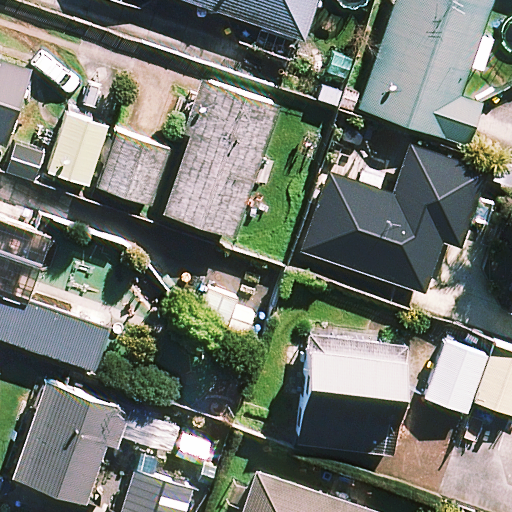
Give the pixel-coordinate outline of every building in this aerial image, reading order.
[(312,0),(208,0),(302,32),(312,0)] [(486,0),(391,0),(359,100),(466,135),(479,95),(458,88),(468,57),(482,61),(491,34),(477,30),(486,0)] [(28,59),(0,50),(0,136),(3,137),(28,59)] [(276,97),(205,73),(161,203),(233,227),(276,97)] [(168,142),(114,124),(95,180),(150,198),(168,142)] [(481,163),(409,138),(392,186),(326,164),(299,241),(423,284),(440,233),(455,238),(481,163)] [(0,330),(92,362),(107,318),(25,290),(47,225),(0,208),(0,330)] [(256,298),(208,288),(202,315),(250,325),(256,298)] [(403,338),(307,328),(295,436),(390,446),(403,338)] [(467,404),(487,346),(443,332),(424,389),(467,404)] [(487,346),(467,404),(509,418),(511,410),(511,347),(489,340),(487,346)] [(175,418),(48,372),(12,470),(82,495),(108,423),(165,444),(175,418)] [(179,511),(190,481),(113,455),(97,502),(120,510),(119,511),(179,511)] [(376,511),(379,505),(254,462),(237,511),(376,511)]
